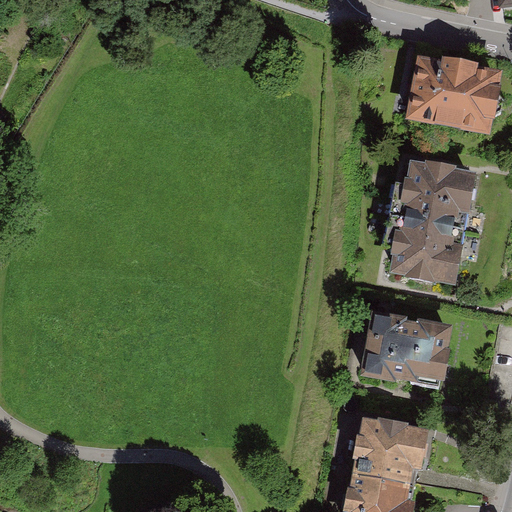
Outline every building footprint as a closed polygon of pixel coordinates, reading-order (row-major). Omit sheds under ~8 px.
[(511,0),(490,0),(493,21),(511,18),(511,0)] [(496,84),(411,69),(399,134),(484,149),(496,84)] [(377,288),(453,301),(474,183),(413,172),(408,200),(394,198),(377,288)] [(449,338),(366,324),(356,385),(439,399),(449,338)] [(406,511),(420,432),(348,420),(332,511),(406,511)]
